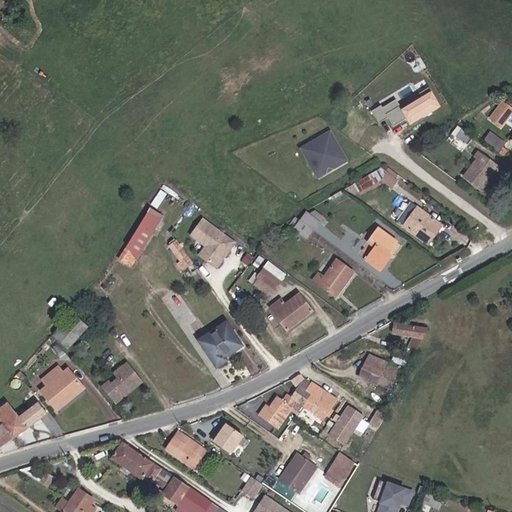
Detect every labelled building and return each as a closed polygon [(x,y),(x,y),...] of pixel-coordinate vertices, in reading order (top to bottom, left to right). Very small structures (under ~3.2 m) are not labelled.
[(430,87),(399,103),(396,97),(371,109),(378,121),(388,116),(392,124),(405,117),(408,123),(440,107),(430,87)] [(474,108),(483,116),(490,106),(491,107),(494,103),(488,99),(474,108)] [(503,110),(494,103),(491,107),(500,113),(503,110)] [(490,106),(483,116),(493,123),(498,116),(500,113),(491,107),(490,106)] [(453,133),(460,138),(465,131),(453,123),(448,129),(445,126),(443,129),(450,136),(451,136),(453,133)] [(315,177),(348,162),(333,128),(299,144),(315,177)] [(501,148),(505,139),(489,131),(484,140),(501,148)] [(485,157),(470,146),(466,151),(468,152),(467,153),(456,169),(456,170),(469,180),(472,182),(482,169),(479,167),(485,157)] [(489,160),(485,157),(479,167),(482,169),(485,165),(489,160)] [(373,165),(350,189),(358,195),(375,176),(384,183),(390,176),(383,171),(382,172),(373,165)] [(358,195),(350,189),(347,192),(355,199),(358,195)] [(415,208),(407,202),(394,219),(420,238),(433,219),(417,207),(415,208)] [(299,219),(305,223),(310,215),(298,206),(292,213),(293,214),(299,219)] [(293,214),(292,213),(288,211),(283,218),(284,219),(289,223),(299,231),(305,223),(299,219),(293,214)] [(203,244),(196,254),(217,268),(236,240),(199,216),(187,234),(203,244)] [(369,222),(359,235),(365,240),(356,253),(372,264),(382,250),(379,247),(388,235),(369,222)] [(145,231),(131,223),(118,245),(128,259),(145,231)] [(252,237),(263,245),(267,241),(256,233),(252,237)] [(167,244),(185,268),(193,262),(175,238),(167,244)] [(328,282),(332,284),(344,267),(345,266),(329,254),(318,268),(316,269),(311,266),(305,274),(313,280),(323,288),(328,282)] [(256,262),(249,271),(265,283),(271,274),(256,262)] [(246,275),(248,278),(261,288),(265,283),(249,271),(246,275)] [(327,291),(332,284),(328,282),(323,288),(327,291)] [(269,306),(266,308),(279,328),(306,308),(293,289),(276,300),(272,295),(265,300),(269,306)] [(218,319),(192,337),(210,363),(220,356),(217,352),(233,340),(218,319)] [(62,320),(44,341),(58,352),(75,331),(62,320)] [(388,351),(405,358),(418,331),(386,321),(384,331),(401,336),(399,343),(402,345),(401,349),(390,345),(388,351)] [(393,370),(363,358),(354,379),(384,391),(393,370)] [(108,406),(123,391),(118,387),(126,378),(121,373),(115,367),(106,375),(109,378),(102,385),(100,383),(94,388),(93,389),(108,406)] [(35,390),(52,409),(74,390),(56,370),(35,390)] [(131,383),(126,378),(118,387),(123,391),(131,383)] [(299,388),(304,382),(300,378),(294,386),(289,382),(280,392),(278,391),(273,397),(282,404),(288,407),(291,402),(300,389),(299,388)] [(339,408),(304,382),(299,388),(300,389),(291,402),(311,417),(323,425),(331,415),(329,414),(331,411),(334,414),(339,408)] [(30,393),(47,412),(52,409),(35,390),(30,393)] [(282,404),(273,397),(269,394),(262,401),(259,399),(250,409),(268,422),(282,404)] [(355,402),(346,396),(342,401),(351,408),(355,402)] [(21,402),(2,418),(18,435),(38,419),(21,402)] [(309,421),(311,417),(291,402),(288,407),(309,421)] [(60,418),(52,409),(47,412),(56,422),(60,418)] [(18,435),(2,418),(0,415),(0,439),(6,445),(18,435)] [(230,452),(239,431),(218,422),(208,443),(230,452)] [(171,432),(161,448),(190,468),(201,452),(171,432)] [(146,487),(158,471),(124,448),(119,446),(106,463),(136,484),(138,481),(146,487)] [(284,447),(274,461),(277,463),(269,474),(285,486),(302,461),(303,459),(284,447)] [(338,452),(324,472),(332,479),(330,482),(337,487),(352,462),(338,452)] [(332,479),(324,472),(321,476),(330,482),(332,479)] [(249,475),(241,489),(254,497),(262,483),(249,475)] [(383,480),(373,511),(397,511),(400,503),(410,506),(415,489),(383,480)] [(177,505),(186,490),(173,481),(161,498),(174,507),(177,505)] [(205,487),(196,481),(191,488),(200,495),(205,487)] [(204,511),(209,505),(186,490),(177,505),(186,511),(204,511)] [(71,511),(87,511),(82,508),(87,503),(73,491),(62,506),(70,511),(71,511)] [(250,511),(293,511),(263,492),(250,511)] [(437,507),(441,498),(427,493),(424,502),(437,507)] [(62,511),(62,506),(54,501),(48,510),(50,511),(62,511)]
